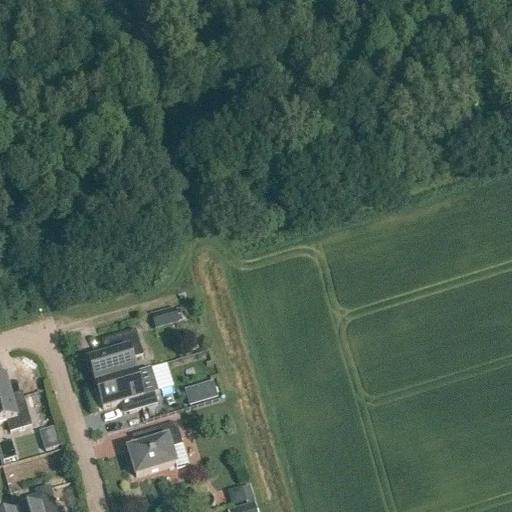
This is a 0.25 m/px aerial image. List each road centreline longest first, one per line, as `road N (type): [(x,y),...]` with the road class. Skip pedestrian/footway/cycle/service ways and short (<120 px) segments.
road 1 (track): [(46,333),(164,294),(270,153),(511,62)]
road 2 (residential): [(0,345),(46,333),(104,511)]
